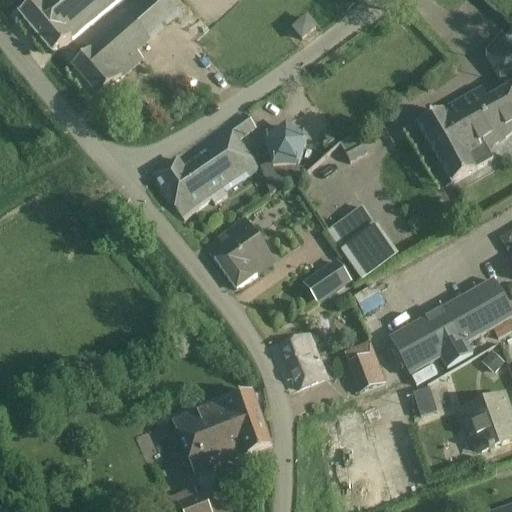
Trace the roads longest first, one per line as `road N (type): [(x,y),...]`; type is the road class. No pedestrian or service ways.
road 1 (unclassified): [(281,511),(283,416),(260,356),(126,180)]
road 2 (unclassified): [(126,180),(378,0)]
road 3 (unclassified): [(126,180),(0,33)]
